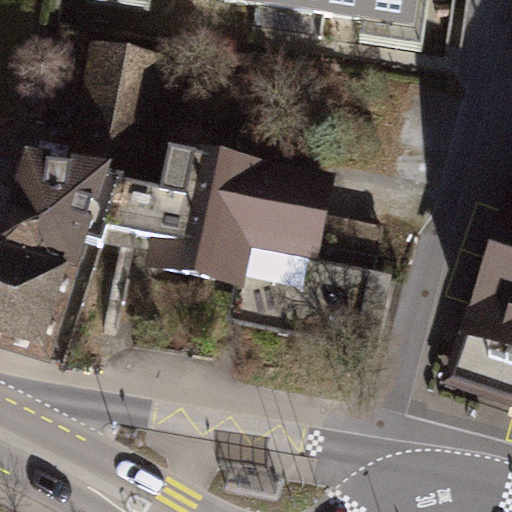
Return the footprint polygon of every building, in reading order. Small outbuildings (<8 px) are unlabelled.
[(482,0),(61,0),(60,11),(459,110),(482,0)] [(161,87),(87,70),(61,184),(136,200),(161,87)] [(323,197),(155,164),(129,290),(228,310),(223,337),(373,367),(391,277),(311,261),(323,197)] [(0,370),(31,381),(39,357),(60,364),(111,210),(0,173),(0,370)] [(511,197),(452,374),(511,393),(511,197)]
